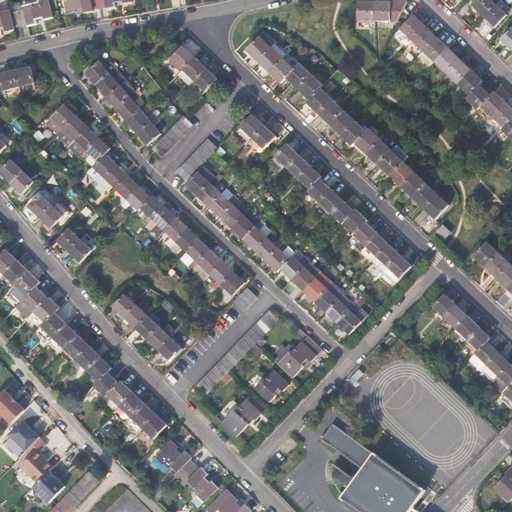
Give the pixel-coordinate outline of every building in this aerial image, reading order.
[(74,15),(82,13),(91,12),(91,9),(97,8),(95,0),(63,0),(66,14),(74,12),(74,15)] [(95,0),(97,8),(103,7),(104,10),(113,8),(112,4),(120,3),(120,5),(129,3),(128,0),(95,0)] [(475,0),(472,4),(483,14),(494,3),(491,0),(475,0)] [(358,20),(373,20),(374,2),(358,1),(358,20)] [(22,13),(15,14),(19,28),(25,27),(26,29),(34,27),(33,22),(40,20),(41,23),(50,21),(45,2),(36,4),(37,7),(21,10),(22,13)] [(373,20),(395,21),(404,2),(374,2),(373,20)] [(505,14),(494,3),(483,14),(494,25),(505,14)] [(399,26),(410,38),(424,23),(413,12),(399,26)] [(12,30),(19,28),(15,14),(9,16),(8,14),(0,15),(0,29),(2,29),(4,34),(13,32),(12,30)] [(410,38),(422,49),(436,35),(424,23),(410,38)] [(500,38),(511,49),(511,47),(511,25),(511,26),(500,38)] [(248,49),(260,60),(277,43),(265,31),(248,49)] [(422,49),(433,59),(446,45),(436,35),(422,49)] [(260,60),(271,71),(285,57),(288,54),(277,43),(260,60)] [(433,59),(444,70),(458,56),(446,45),(433,59)] [(174,58),(185,69),(197,57),(186,46),(174,58)] [(444,70),(456,81),(469,67),(458,56),(444,70)] [(185,69),(196,80),(208,67),(197,57),(185,69)] [(296,68),(285,57),(271,71),(283,82),(288,77),(296,68)] [(313,73),(301,62),(296,68),(288,77),(299,87),(313,73)] [(87,74),(97,86),(117,70),(113,66),(107,71),(100,63),(87,74)] [(196,80),(208,91),(220,79),(208,67),(196,80)] [(456,81),(467,92),(477,82),(481,78),(469,67),(456,81)] [(31,69),(16,73),(21,96),(36,93),(35,88),(35,86),(31,69)] [(106,96),(108,98),(121,86),(127,81),(117,70),(97,86),(106,96)] [(13,98),(21,96),(16,73),(0,77),(6,97),(12,95),(13,98)] [(324,83),(313,73),(299,87),(310,98),(321,86),(324,83)] [(208,91),(196,80),(191,85),(202,97),(208,91)] [(108,98),(118,110),(137,93),(133,89),(127,81),(121,86),(108,98)] [(464,96),(475,107),(479,104),(489,93),(477,82),(467,92),(464,96)] [(307,100),(319,111),(333,97),(321,86),(310,98),(307,100)] [(479,104),(490,115),(504,100),(492,89),(489,93),(479,104)] [(118,110),(129,122),(131,120),(142,110),(135,102),(141,97),(137,93),(118,110)] [(319,111),(330,122),(344,108),(333,97),(319,111)] [(490,115),(502,125),(511,114),(511,108),(504,100),(490,115)] [(48,121),(60,132),(78,114),(66,102),(53,116),(48,121)] [(330,122),(342,133),(355,119),(344,108),(330,122)] [(130,123),(139,133),(158,117),(154,112),(148,118),(142,110),(131,120),(129,122),(130,123)] [(69,131),(76,138),(89,124),(78,114),(60,132),(64,136),(69,131)] [(243,126),(254,137),(266,125),(255,114),(243,126)] [(500,127),(511,138),(511,137),(511,114),(502,125),(500,127)] [(185,116),(183,117),(181,120),(190,129),(195,124),(186,115),(185,116)] [(161,121),(158,117),(139,133),(149,146),(162,134),(156,126),(161,121)] [(342,133),(353,144),(356,141),(366,130),(355,119),(342,133)] [(185,134),(190,129),(181,120),(176,125),(185,134)] [(79,150),(83,154),(100,136),(89,124),(76,138),(84,145),(79,150)] [(181,139),(185,134),(176,125),(172,130),(181,139)] [(277,135),(266,125),(254,137),(256,138),(249,145),(253,149),(260,143),(265,147),(277,135)] [(356,141),(367,151),(380,137),(369,126),(366,130),(356,141)] [(177,143),(181,139),(172,130),(168,134),(177,143)] [(172,148),(177,143),(168,134),(163,139),(172,148)] [(92,153),(100,160),(107,153),(112,147),(100,136),(83,154),(87,157),(92,153)] [(367,151),(378,163),(392,148),(380,137),(367,151)] [(214,152),(219,148),(209,138),(204,143),(214,152)] [(167,153),(172,148),(163,139),(159,144),(167,153)] [(276,154),(288,165),(299,153),(288,142),(276,154)] [(409,153),(398,142),(392,148),(378,163),(390,173),(403,159),(409,153)] [(210,157),(214,152),(204,143),(200,148),(210,157)] [(163,157),(167,153),(159,144),(154,149),(163,157)] [(205,162),(210,157),(200,148),(195,153),(205,162)] [(96,178),(100,182),(118,164),(107,153),(100,160),(94,166),(101,173),(96,178)] [(201,167),(205,162),(195,153),(191,157),(201,167)] [(288,165),(298,176),(310,164),(299,153),(288,165)] [(196,171),(201,167),(191,157),(186,162),(196,171)] [(415,170),(403,159),(390,173),(401,184),(415,170)] [(0,171),(0,174),(11,185),(22,173),(10,161),(0,171)] [(192,176),(196,171),(186,162),(182,166),(192,176)] [(112,183),(117,188),(129,175),(118,164),(100,182),(96,187),(102,193),(112,183)] [(298,176),(310,187),(320,176),(321,175),(310,164),(298,176)] [(187,181),(192,176),(182,166),(178,171),(187,181)] [(426,180),(415,170),(401,184),(412,195),(426,180)] [(188,185),(199,195),(215,178),(212,174),(206,179),(199,172),(188,185)] [(33,183),(22,173),(11,185),(21,195),(33,183)] [(119,200),(123,204),(141,185),(129,175),(117,188),(124,195),(119,200)] [(308,189),(319,199),(331,187),(320,176),(310,187),(308,189)] [(199,195),(209,206),(221,193),(214,187),(219,181),(215,178),(199,195)] [(437,191),(426,180),(412,195),(424,206),(437,191)] [(132,203),(140,210),(143,207),(152,197),(141,185),(123,204),(127,208),(132,203)] [(319,199),(330,210),(342,198),(331,187),(319,199)] [(449,202),(437,191),(424,206),(435,217),(449,202)] [(209,206),(220,216),(237,199),(233,195),(228,200),(221,193),(209,206)] [(145,219),(149,223),(166,205),(155,194),(152,197),(143,207),(150,214),(145,219)] [(27,207),(38,219),(50,206),(39,195),(27,207)] [(330,210),(342,221),(343,219),(353,209),(342,198),(330,210)] [(220,216),(231,227),(243,215),(236,208),(241,202),(237,199),(220,216)] [(158,222),(165,229),(178,216),(166,205),(149,223),(153,227),(158,222)] [(62,217),(50,206),(38,219),(50,229),(62,217)] [(343,219),(355,230),(365,220),(367,218),(355,207),(353,209),(343,219)] [(234,230),(243,238),(259,220),(256,216),(251,221),(243,215),(231,227),(234,230)] [(167,241),(172,245),(189,227),(178,216),(165,229),(172,236),(167,241)] [(243,238),(253,248),(265,236),(271,231),(263,224),(259,220),(243,238)] [(353,232),(364,242),(376,230),(365,220),(355,230),(353,232)] [(436,229),(444,236),(450,230),(443,223),(436,229)] [(181,243),(188,250),(200,237),(189,227),(172,245),(175,248),(181,243)] [(56,242),(67,254),(79,242),(67,230),(56,242)] [(364,242),(376,254),(388,242),(376,230),(364,242)] [(253,248),(265,259),(282,241),(278,238),(273,243),(265,236),(253,248)] [(190,262),(194,266),(211,248),(200,237),(188,250),(195,257),(190,262)] [(472,253),(483,263),(495,251),(484,240),(472,253)] [(265,259),(276,270),(279,267),(291,254),(293,252),(282,241),(265,259)] [(90,252),(79,242),(67,254),(78,264),(90,252)] [(376,254),(387,265),(399,252),(388,242),(376,254)] [(203,265),(210,272),(223,259),(211,248),(194,266),(198,270),(203,265)] [(297,249),(291,254),(299,261),(304,256),(297,249)] [(483,263),(494,274),(506,262),(495,251),(483,263)] [(0,256),(0,274),(2,277),(15,263),(4,252),(0,256)] [(410,263),(399,252),(387,265),(380,271),(392,282),(398,276),(410,263)] [(299,261),(291,254),(279,267),(291,277),(308,259),(304,256),(299,261)] [(212,284),(216,288),(234,270),(223,259),(210,272),(217,278),(212,284)] [(319,270),(308,259),(291,277),(302,288),(319,270)] [(494,274),(506,285),(511,278),(511,267),(506,262),(494,274)] [(2,277),(14,288),(27,274),(15,263),(2,277)] [(225,287),(232,293),(245,280),(234,270),(216,288),(220,292),(225,287)] [(331,281),(319,270),(302,288),(313,299),(331,281)] [(14,288),(25,298),(34,289),(38,285),(27,274),(14,288)] [(335,285),(331,281),(313,299),(325,310),(337,298),(330,291),(335,285)] [(45,300),(34,289),(25,298),(15,308),(26,320),(45,300)] [(248,289),(244,293),(252,300),(256,296),(248,289)] [(429,302),(441,314),(453,301),(441,290),(429,302)] [(244,293),(240,298),(247,305),(252,300),(244,293)] [(111,306),(122,317),(134,305),(122,295),(111,306)] [(240,298),(235,303),(243,310),(247,305),(240,298)] [(344,305),(337,298),(325,310),(336,321),(353,303),(349,299),(344,305)] [(56,310),(45,300),(32,314),(43,324),(53,314),(56,310)] [(441,314),(453,325),(465,313),(453,301),(441,314)] [(357,307),(353,303),(336,321),(346,331),(359,319),(352,312),(357,307)] [(122,317),(133,328),(145,316),(134,305),(122,317)] [(263,313),(272,322),(277,317),(268,308),(263,313)] [(263,313),(259,317),(268,326),(272,322),(263,313)] [(453,325),(465,336),(476,324),(465,313),(453,325)] [(39,328),(51,339),(64,325),(53,314),(43,324),(39,328)] [(133,328),(144,339),(156,327),(145,316),(133,328)] [(268,326),(259,317),(254,322),(263,331),(268,326)] [(258,336),(263,331),(254,322),(250,327),(258,336)] [(465,336),(476,347),(485,339),(488,335),(476,324),(465,336)] [(46,343),(57,354),(62,349),(75,335),(64,325),(51,339),(46,343)] [(144,339),(155,350),(167,338),(156,327),(144,339)] [(254,340),(258,336),(250,327),(245,331),(254,340)] [(249,345),(254,340),(245,331),(240,336),(249,345)] [(62,349),(73,360),(86,346),(75,335),(62,349)] [(309,358),(319,348),(305,335),(290,351),(288,350),(282,356),(281,355),(278,355),(273,359),(290,375),(302,363),(300,361),(305,355),(309,358)] [(245,350),(249,345),(240,336),(236,341),(245,350)] [(155,350),(167,361),(179,349),(167,338),(155,350)] [(473,351),(485,362),(496,350),(485,339),(476,347),(473,351)] [(240,355),(245,350),(236,341),(231,346),(240,355)] [(73,360),(84,371),(98,357),(86,346),(73,360)] [(237,358),(240,355),(231,346),(226,351),(235,360),(237,358)] [(485,362),(496,373),(507,361),(496,350),(485,362)] [(230,364),(235,360),(226,351),(221,356),(230,364)] [(473,351),(467,357),(479,368),(485,362),(473,351)] [(226,369),(230,364),(221,356),(217,360),(226,369)] [(84,371),(95,382),(106,371),(109,368),(98,357),(84,371)] [(222,374),(226,369),(217,360),(213,365),(222,374)] [(496,373),(507,384),(511,379),(511,365),(507,361),(496,373)] [(219,376),(222,374),(213,365),(208,369),(217,378),(219,376)] [(280,388),(287,381),(273,368),(262,380),(260,379),(254,385),(267,398),(274,392),(272,390),(277,385),(280,388)] [(213,383),(217,378),(208,369),(204,374),(213,383)] [(224,380),(231,374),(226,369),(222,374),(219,376),(224,380)] [(95,382),(92,385),(88,390),(99,400),(101,398),(103,396),(117,382),(106,371),(95,382)] [(204,374),(199,379),(208,388),(213,383),(204,374)] [(131,391),(119,379),(117,382),(103,396),(101,398),(113,409),(131,391)] [(195,383),(204,392),(208,388),(199,379),(195,383)] [(511,379),(507,384),(501,390),(511,400),(511,379)] [(142,401),(131,391),(113,409),(112,410),(123,420),(128,415),(142,401)] [(0,392),(0,417),(8,426),(21,412),(1,392),(0,392)] [(245,397),(234,409),(232,408),(221,420),(234,432),(246,421),(244,419),(249,413),(253,416),(259,410),(245,397)] [(152,412),(142,401),(128,415),(123,420),(122,422),(133,432),(139,426),(152,412)] [(163,423),(152,412),(139,426),(150,437),(163,423)] [(404,511),(421,488),(327,420),(317,434),(352,459),(354,469),(337,492),(364,511),(404,511)] [(36,441),(20,425),(6,439),(23,455),(36,441)] [(174,470),(178,474),(192,461),(188,456),(189,455),(182,448),(180,450),(169,438),(156,452),(162,457),(165,454),(171,460),(169,461),(176,468),(174,470)] [(34,487),(49,471),(39,461),(41,460),(34,453),(17,470),(34,487)] [(196,465),(192,461),(178,474),(182,479),(185,477),(191,484),(193,482),(198,487),(190,495),(197,501),(215,484),(203,472),(205,470),(198,464),(196,465)] [(510,486),(511,483),(511,465),(508,462),(502,468),(506,472),(501,477),(499,475),(492,482),(505,494),(511,487),(510,486)] [(34,487),(30,491),(45,507),(62,490),(46,474),(34,487)] [(48,511),(66,511),(95,484),(86,474),(48,511)] [(147,495),(152,500),(161,491),(156,486),(147,495)] [(228,491),(223,486),(204,504),(211,510),(216,505),(222,510),(225,507),(229,511),(249,511),(247,509),(248,508),(241,501),(240,502),(228,491)]
